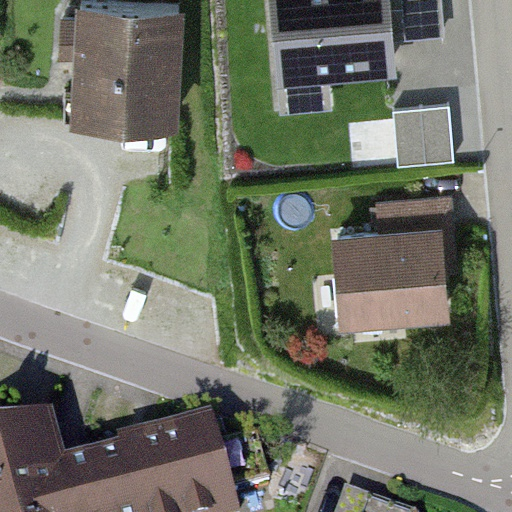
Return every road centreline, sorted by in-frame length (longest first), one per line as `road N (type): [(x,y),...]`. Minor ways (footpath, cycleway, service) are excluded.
road 1 (residential): [(0,310),(511,492)]
road 2 (residential): [(511,180),(497,0)]
